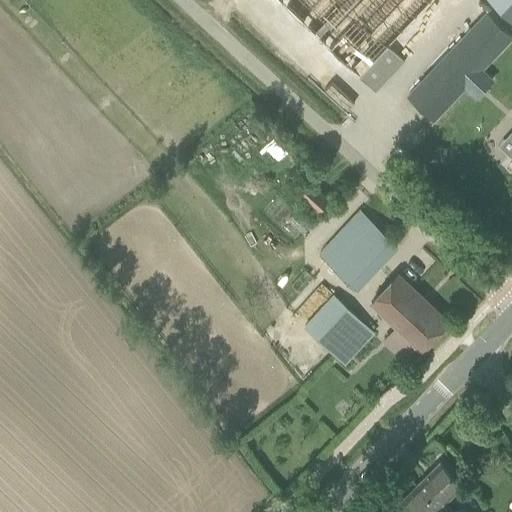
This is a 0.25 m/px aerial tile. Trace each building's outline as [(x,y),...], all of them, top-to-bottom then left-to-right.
[(280,0),(376,91),(404,60),(389,46),(433,0),(280,0)] [(511,0),(492,0),(511,18),(511,0)] [(485,14),(416,87),(402,101),(425,123),(508,36),(485,14)] [(425,144),(422,161),(436,164),(439,146),(425,144)] [(318,210),(329,198),(309,180),(298,192),(318,210)] [(318,252),(356,288),(397,244),(360,209),(318,252)] [(448,320),(398,272),(371,300),(421,348),(448,320)] [(374,332),(333,293),(304,324),(345,363),(374,332)] [(434,511),(467,511),(468,511),(465,508),(461,507),(457,508),(454,511),(445,502),(463,483),(441,460),(417,484),(440,506),(434,511)] [(417,484),(392,508),(396,511),(434,511),(440,506),(417,484)]
